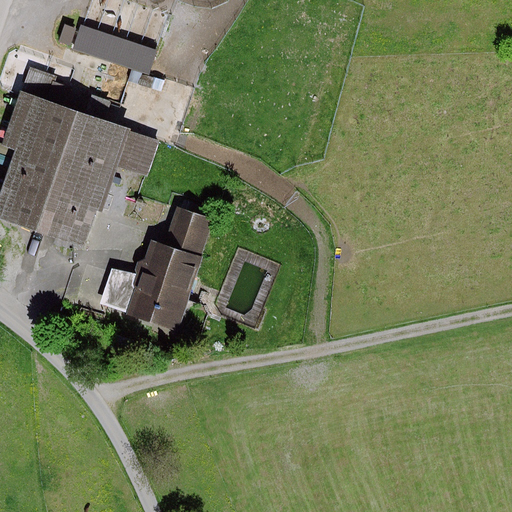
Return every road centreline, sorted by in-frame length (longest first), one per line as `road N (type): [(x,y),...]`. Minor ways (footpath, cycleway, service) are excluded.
road 1 (track): [(97,393),(511,309)]
road 2 (residential): [(162,511),(97,393),(0,306)]
